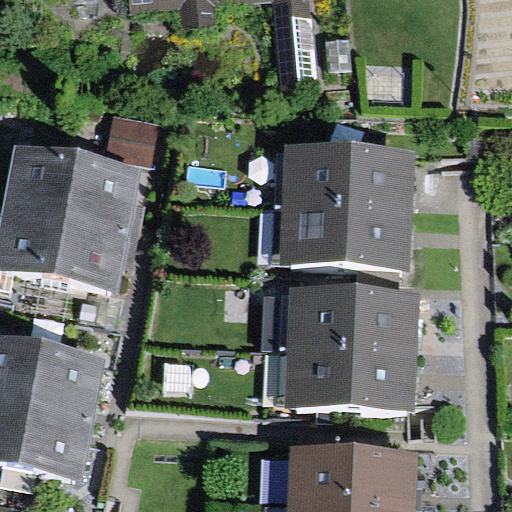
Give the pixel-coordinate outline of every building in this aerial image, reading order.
[(289,0),(125,0),(126,10),(290,3),(289,0)] [(406,165),(263,160),(258,291),(401,296),(406,165)] [(129,183),(0,161),(0,298),(107,316),(129,183)] [(407,313),(265,308),(261,424),(403,429),(407,313)] [(91,371),(0,355),(0,493),(68,505),(91,371)] [(401,511),(404,460),(281,456),(279,511),(401,511)]
